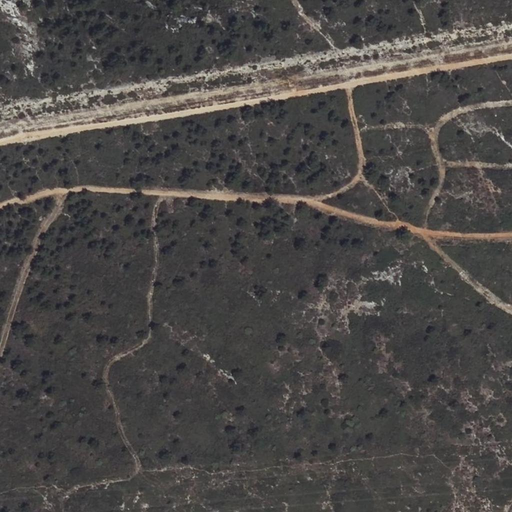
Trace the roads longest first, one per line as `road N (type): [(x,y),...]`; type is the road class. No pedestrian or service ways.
road 1 (track): [(511,54),(0,143)]
road 2 (track): [(0,208),(66,190),(289,201),(425,232),(511,233)]
